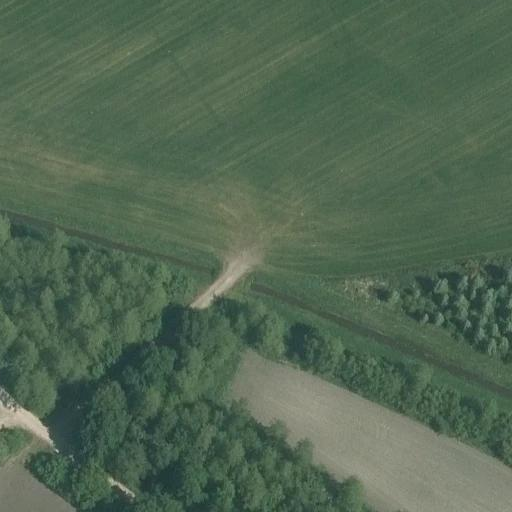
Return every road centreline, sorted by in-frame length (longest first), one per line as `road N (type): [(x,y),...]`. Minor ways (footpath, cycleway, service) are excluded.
road 1 (track): [(50,438),(240,266)]
road 2 (track): [(149,511),(15,411)]
